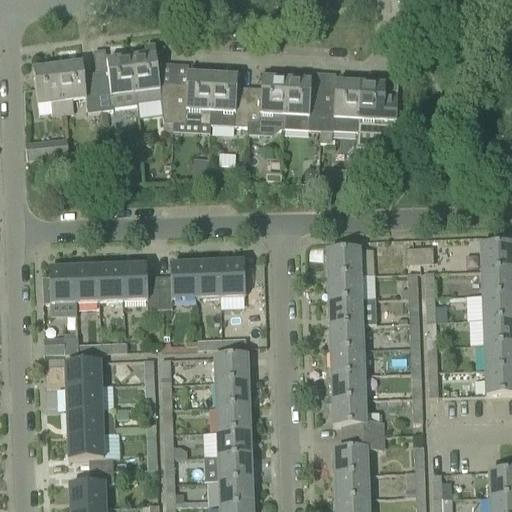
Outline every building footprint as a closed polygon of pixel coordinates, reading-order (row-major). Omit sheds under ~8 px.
[(130,56),(131,61),(135,106),(159,103),(162,127),(163,127),(163,135),(170,135),(172,88),(158,87),(157,78),(163,78),(161,62),(155,62),(154,50),(144,51),(144,54),(130,56)] [(107,75),(95,77),(100,116),(112,115),(112,113),(136,110),(135,106),(131,61),(106,64),(107,75)] [(87,118),(100,116),(95,77),(83,78),(82,68),(57,71),(63,116),(73,115),(71,105),(85,103),(87,118)] [(51,117),(63,116),(57,71),(32,74),(37,109),(50,107),(51,117)] [(210,115),(212,79),(187,78),(187,89),(174,88),(172,128),(209,130),(210,115)] [(246,131),(248,92),(236,92),(237,81),(212,79),(210,115),(209,130),(215,130),(218,128),(218,120),(234,121),(233,131),(246,131)] [(284,123),(286,83),(261,82),(260,93),(248,92),(246,131),(246,139),(258,140),(259,122),(275,122),(275,131),(277,134),(283,134),(284,123)] [(320,136),(322,96),(310,96),(311,85),(286,83),(284,123),(308,124),(308,135),(320,136)] [(358,123),(360,87),(335,86),(334,97),(322,96),(320,136),(320,146),(331,146),(332,136),(357,137),(358,123)] [(394,139),(396,101),(384,100),(384,89),(360,87),(358,123),(357,137),(394,139)] [(27,165),(69,160),(67,145),(25,150),(27,165)] [(127,169),(107,169),(108,189),(128,189),(127,169)] [(387,186),(387,189),(399,190),(399,179),(388,178),(387,186)] [(265,179),(265,187),(280,188),(281,180),(265,179)] [(511,248),(479,250),(480,276),(511,274),(511,248)] [(419,269),(418,252),(406,253),(407,281),(416,280),(416,279),(419,279),(419,277),(419,269)] [(433,269),(433,252),(418,252),(419,269),(433,269)] [(327,283),(359,282),(358,255),(326,256),(327,283)] [(218,303),(217,267),(193,268),(194,304),(216,303),(218,303)] [(218,303),(244,302),(243,267),(217,267),(218,303)] [(194,304),(193,268),(169,269),(170,281),(157,281),(158,314),(171,314),(171,304),(188,304),(194,304)] [(158,314),(157,281),(146,282),(145,270),(121,271),(123,306),(146,305),(147,315),(158,314)] [(123,306),(121,271),(98,272),(99,307),(121,306),(123,306)] [(99,307),(98,272),(74,273),(76,308),(96,307),(99,307)] [(76,308),(74,273),(48,274),(48,281),(41,281),(42,308),(49,308),(49,309),(76,308)] [(511,299),(511,274),(480,276),(481,300),(511,299)] [(417,303),(416,280),(407,281),(407,295),(400,295),(401,303),(408,303),(417,303)] [(360,305),(359,282),(327,283),(328,306),(360,305)] [(434,303),(434,283),(424,283),(425,303),(434,303)] [(511,323),(511,299),(481,300),(482,325),(511,323)] [(418,322),(417,303),(408,303),(408,322),(418,322)] [(329,331),(361,330),(360,305),(328,306),(329,331)] [(435,327),(435,309),(425,309),(426,328),(435,327)] [(511,348),(511,323),(482,325),(483,350),(511,348)] [(418,347),(418,328),(409,328),(409,347),(418,347)] [(329,357),(362,355),(361,330),(329,331),(329,357)] [(436,353),(435,334),(426,334),(427,353),(436,353)] [(78,359),(77,350),(77,343),(64,343),(64,360),(78,359)] [(245,353),(245,344),(219,345),(220,354),(245,353)] [(220,354),(219,345),(197,345),(197,355),(220,354)] [(161,356),(190,355),(189,346),(185,346),(185,351),(170,351),(170,347),(161,348),(161,356)] [(126,357),(125,348),(100,349),(101,358),(126,357)] [(511,373),(511,348),(483,350),(484,375),(511,373)] [(101,358),(100,349),(77,350),(78,359),(101,358)] [(419,371),(419,353),(409,354),(410,371),(419,371)] [(330,380),(363,379),(362,355),(329,357),(330,380)] [(437,376),(436,359),(427,359),(427,376),(437,376)] [(247,386),(246,361),(213,362),(214,388),(247,386)] [(161,390),(170,389),(170,364),(160,365),(161,390)] [(143,365),(144,389),(153,389),(152,365),(143,365)] [(64,368),(65,392),(100,391),(99,366),(64,368)] [(485,400),(511,399),(511,373),(484,375),(485,400)] [(420,402),(420,377),(410,377),(411,402),(420,402)] [(331,405),(364,404),(363,379),(330,380),(331,405)] [(428,402),(438,401),(437,382),(428,383),(428,402)] [(248,411),(247,386),(214,388),(215,412),(248,411)] [(145,413),(154,413),(153,389),(144,389),(145,413)] [(171,416),(170,389),(161,390),(162,416),(171,416)] [(101,415),(100,391),(65,392),(66,416),(101,415)] [(412,427),(421,427),(420,402),(411,402),(412,427)] [(381,428),(365,428),(364,404),(331,405),(332,431),(342,430),(343,442),(381,441),(381,428)] [(216,437),(249,436),(248,411),(215,412),(216,437)] [(146,438),(155,437),(154,413),(145,413),(146,438)] [(102,439),(101,415),(66,416),(67,441),(102,439)] [(172,439),(172,422),(162,422),(163,439),(172,439)] [(250,461),(249,436),(216,437),(217,462),(250,461)] [(155,437),(146,438),(147,457),(156,457),(155,437)] [(112,463),(103,464),(102,439),(67,441),(68,465),(88,464),(88,476),(113,475),(112,463)] [(366,455),(382,454),(381,441),(343,442),(343,454),(333,455),(334,480),(367,479),(366,455)] [(173,464),(173,445),(163,445),(164,464),(173,464)] [(423,477),(422,454),(413,454),(414,477),(423,477)] [(251,485),(250,461),(217,462),(218,487),(251,485)] [(174,488),(173,470),(164,470),(165,489),(174,488)] [(69,489),(69,511),(102,511),(105,511),(104,488),(113,488),(113,475),(88,476),(89,488),(69,489)] [(511,501),(511,475),(488,476),(489,502),(511,501)] [(415,502),(424,501),(423,477),(414,477),(404,478),(405,502),(415,502)] [(367,495),(367,479),(334,480),(335,505),(368,504),(367,495)] [(441,504),(440,479),(431,479),(432,504),(441,504)] [(219,511),(252,510),(251,485),(218,487),(219,511)] [(165,511),(174,511),(174,495),(165,495),(165,511)] [(424,511),(424,501),(415,502),(415,511),(424,511)] [(511,511),(511,501),(489,502),(489,511),(511,511)]
